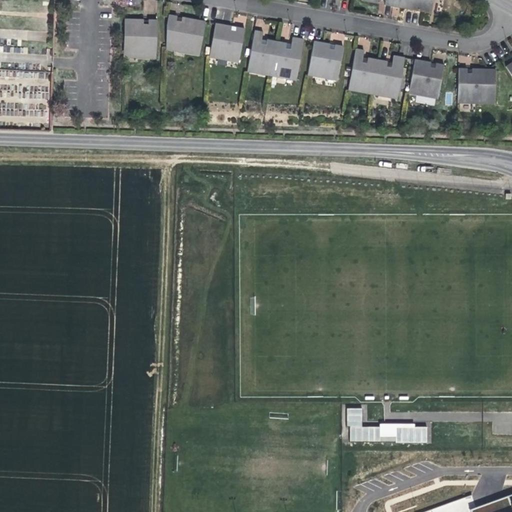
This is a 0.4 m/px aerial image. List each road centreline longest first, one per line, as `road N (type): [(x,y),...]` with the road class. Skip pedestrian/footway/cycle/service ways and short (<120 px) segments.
road 1 (track): [(511,186),(332,166),(0,154)]
road 2 (tertiary): [(0,139),(474,151),(511,159)]
road 3 (residential): [(511,7),(493,31),(465,42),(221,0)]
